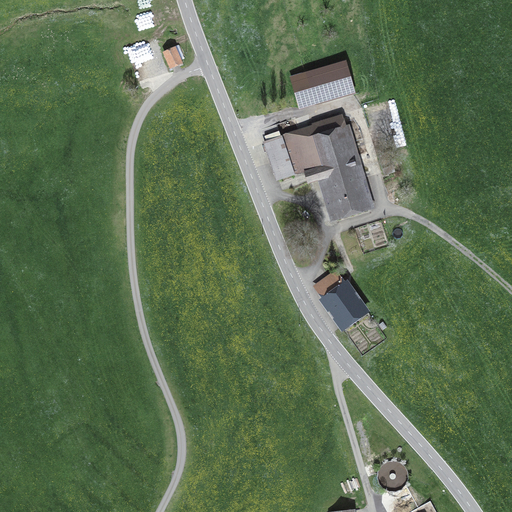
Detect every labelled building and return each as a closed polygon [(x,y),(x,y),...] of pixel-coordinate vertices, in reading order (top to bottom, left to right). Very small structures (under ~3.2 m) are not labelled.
[(158,45),(134,53),(145,84),(169,75),(158,45)] [(174,50),(164,54),(170,67),(180,63),(174,50)] [(292,81),(299,107),(350,92),(343,67),(292,81)] [(367,119),(373,136),(383,132),(388,149),(407,144),(396,110),(367,119)] [(340,119),(279,139),(291,175),(302,174),(305,184),(322,179),(334,216),(366,206),(340,119)] [(291,175),(279,139),(279,138),(263,143),(275,180),(291,175)] [(336,269),(313,286),(322,298),(319,300),(342,332),(370,311),(347,279),(345,281),(336,269)] [(404,489),(406,465),(384,463),(382,488),(404,489)]
